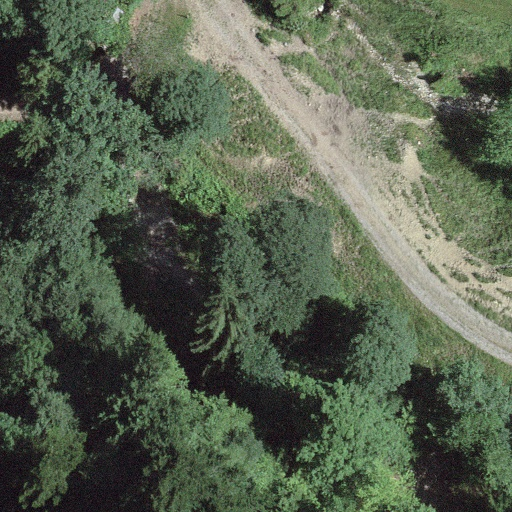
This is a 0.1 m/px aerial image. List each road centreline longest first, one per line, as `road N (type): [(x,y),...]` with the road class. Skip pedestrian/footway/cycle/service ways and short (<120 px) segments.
road 1 (track): [(511,350),(409,273),(215,0)]
road 2 (track): [(164,0),(129,75),(61,113),(0,106)]
